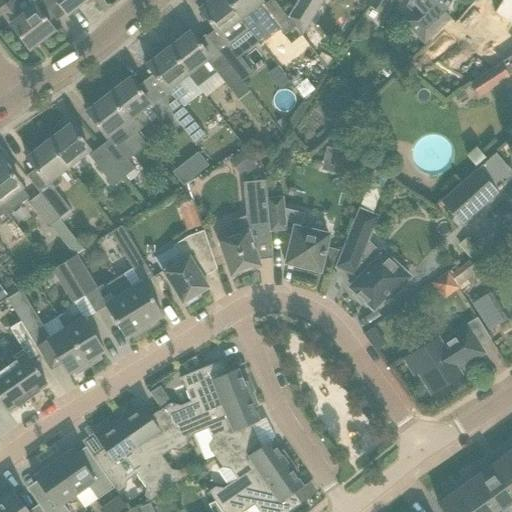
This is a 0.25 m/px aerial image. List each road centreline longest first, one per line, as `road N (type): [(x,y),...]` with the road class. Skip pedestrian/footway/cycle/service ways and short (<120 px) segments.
road 1 (residential): [(0,460),(201,326),(240,309)]
road 2 (residential): [(240,309),(274,300),(321,313),(426,447)]
road 3 (residential): [(346,509),(285,418),(240,309)]
road 4 (unclassified): [(18,93),(137,0)]
